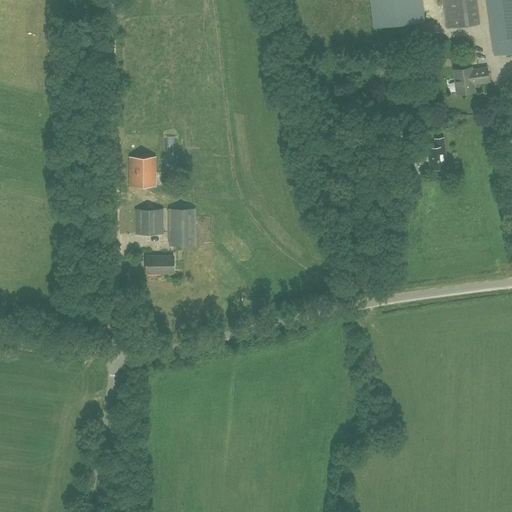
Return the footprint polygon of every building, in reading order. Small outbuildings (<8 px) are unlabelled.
[(368,0),(371,25),(420,20),(417,0),(368,0)] [(441,0),(446,27),(478,23),(474,0),(441,0)] [(511,0),(488,0),(496,53),(511,50),(511,0)] [(436,41),(436,37),(439,37),(437,24),(433,24),(433,21),(413,23),(416,41),(419,41),(419,42),(436,41)] [(473,83),(489,81),(487,68),(471,70),(470,68),(453,70),(457,94),(474,91),(473,83)] [(430,170),(445,167),(444,160),(446,159),(443,138),(434,139),(436,147),(431,148),(431,145),(422,146),(423,156),(428,156),(430,170)] [(129,186),(155,186),(155,157),(129,157),(129,186)] [(196,208),(168,208),(168,245),(196,245),(196,208)] [(135,234),(163,233),(163,209),(135,209),(135,234)] [(146,273),(173,273),(173,256),(145,256),(146,273)]
